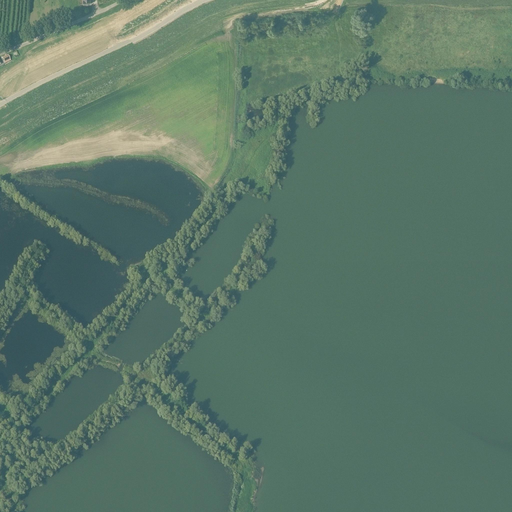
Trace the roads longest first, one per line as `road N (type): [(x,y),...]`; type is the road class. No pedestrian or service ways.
road 1 (unclassified): [(0,105),(202,0)]
road 2 (residential): [(0,53),(121,0)]
